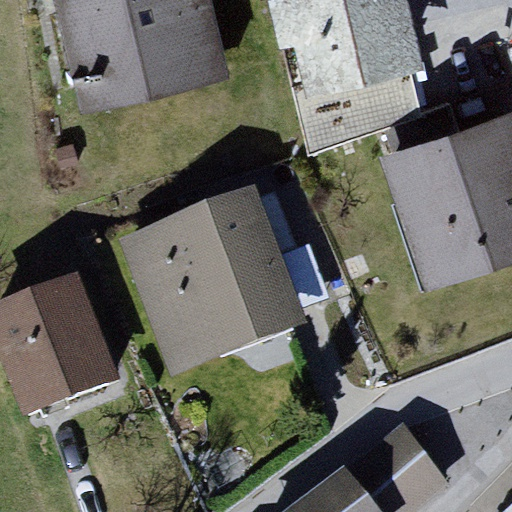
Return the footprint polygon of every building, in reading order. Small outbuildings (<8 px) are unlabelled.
[(55,0),(87,121),(234,83),(212,0),(55,0)] [(415,82),(438,75),(415,0),(270,0),(263,2),(311,160),(428,125),(415,82)] [(511,116),(388,159),(433,290),(511,263),(511,116)] [(267,202),(121,251),(167,386),(313,337),(267,202)] [(126,386),(84,283),(0,317),(0,346),(32,425),(126,386)] [(426,511),(452,492),(408,439),(315,511),(426,511)]
